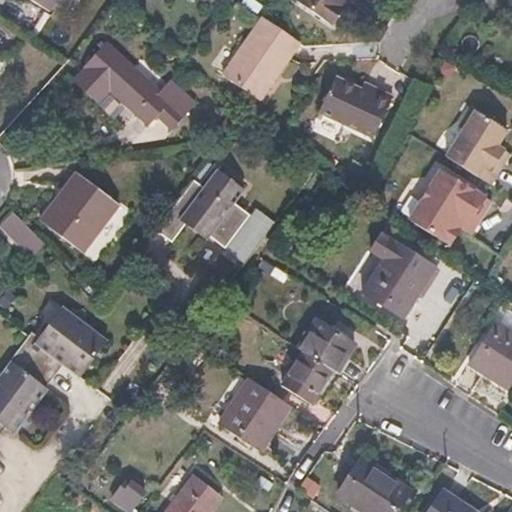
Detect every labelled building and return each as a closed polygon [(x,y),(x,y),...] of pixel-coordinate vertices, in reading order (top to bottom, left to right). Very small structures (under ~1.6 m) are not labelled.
[(57,0),(34,0),(51,10),(57,0)] [(296,0),(325,20),(327,18),(330,20),(338,7),(336,5),(339,0),(296,0)] [(294,45),(254,21),(219,80),(258,104),(294,45)] [(86,69),(89,71),(77,84),(100,105),(112,92),(151,127),(173,103),(109,44),(86,69)] [(360,89),(334,76),(317,111),(371,137),(391,97),(377,89),(374,95),(360,89)] [(377,89),(363,83),(360,89),(374,95),(377,89)] [(459,125),(463,128),(445,158),(489,186),(503,164),(497,160),(503,151),(497,147),(508,130),(471,106),(459,125)] [(509,154),(503,151),(497,160),(503,164),(509,154)] [(491,202),(441,170),(409,221),(448,246),(460,228),(465,232),(470,223),(475,226),(491,202)] [(202,192),(192,184),(155,232),(171,245),(183,229),(188,224),(208,239),(218,247),(242,215),(232,207),(243,193),(217,173),(202,192)] [(63,197),(59,194),(39,221),(81,252),(118,202),(80,174),(63,197)] [(12,212),(0,224),(0,226),(33,258),(45,246),(12,212)] [(249,220),(242,215),(218,247),(224,252),(249,220)] [(475,226),(470,223),(465,232),(470,235),(475,226)] [(188,224),(183,229),(203,245),(208,239),(188,224)] [(401,320),(433,267),(381,234),(369,253),(382,261),(361,296),(401,320)] [(69,312),(63,308),(48,327),(54,331),(69,312)] [(54,331),(48,327),(37,342),(31,337),(13,360),(42,382),(57,362),(79,378),(107,341),(69,312),(54,331)] [(511,381),(511,331),(495,320),(468,362),(508,387),(511,381)] [(315,321),(298,348),(304,352),(333,370),(337,372),(354,345),(315,321)] [(333,370),(304,352),(282,387),(312,405),(333,370)] [(42,382),(13,360),(0,377),(0,431),(9,419),(17,425),(29,409),(34,409),(43,398),(42,393),(47,386),(42,382)] [(291,405),(250,381),(220,426),(261,453),(291,405)] [(362,461),(339,496),(364,511),(399,511),(412,492),(362,461)] [(133,481),(142,488),(145,483),(131,473),(123,484),(127,488),(133,481)] [(206,484),(192,473),(162,511),(208,511),(217,502),(202,490),(206,484)] [(123,484),(113,497),(130,510),(145,491),(142,488),(133,481),(127,488),(123,484)] [(206,484),(202,490),(217,502),(221,496),(206,484)] [(443,495),(431,511),(475,511),(467,506),(465,509),(443,495)]
